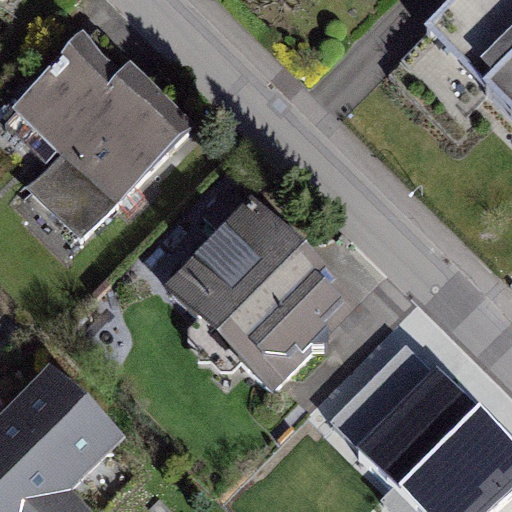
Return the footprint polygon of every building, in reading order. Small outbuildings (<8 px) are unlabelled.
[(511,120),(511,0),(470,0),(429,40),(511,120)] [(138,103),(81,52),(21,118),(126,213),(186,147),(138,103)] [(330,328),(347,310),(258,227),(187,301),(276,385),(330,328)] [(511,450),(423,358),(343,431),(418,511),(495,511),(511,495),(511,450)] [(0,436),(0,511),(74,511),(68,506),(122,451),(54,383),(18,418),(0,436)]
